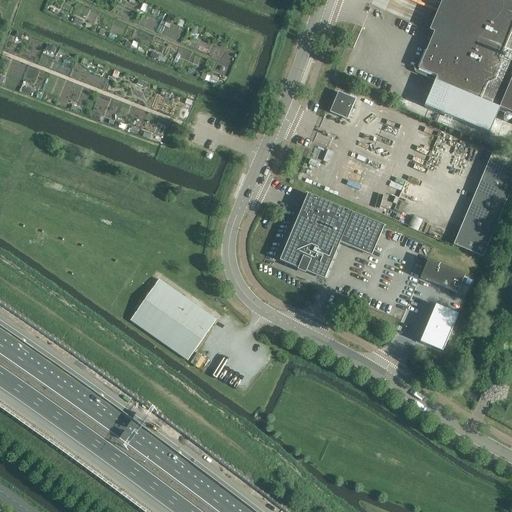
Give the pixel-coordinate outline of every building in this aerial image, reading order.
[(511,0),(442,0),(429,31),(434,33),(418,70),(437,77),(435,82),(500,110),(511,114),(511,0)] [(500,110),(435,82),(423,109),(489,137),(500,110)] [(339,93),(330,114),(347,121),(356,100),(339,93)] [(511,161),(492,152),(454,245),(483,258),(511,187),(511,161)] [(298,271),(297,273),(303,276),(304,274),(320,281),(338,240),(370,254),(382,227),(385,229),(386,228),(312,197),(300,224),(298,224),(281,264),(298,271)] [(419,231),(423,220),(413,216),(408,227),(419,231)] [(457,295),(465,276),(428,261),(420,279),(457,295)] [(130,321),(188,361),(216,320),(159,280),(130,321)] [(436,305),(420,342),(443,352),(459,314),(436,305)]
